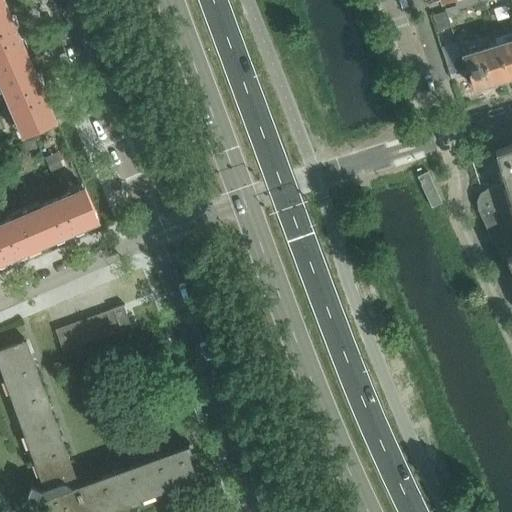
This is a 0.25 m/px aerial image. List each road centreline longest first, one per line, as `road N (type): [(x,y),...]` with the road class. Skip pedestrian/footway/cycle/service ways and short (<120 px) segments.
road 1 (primary): [(417,511),(340,338),(217,0)]
road 2 (primary): [(171,0),(371,511)]
road 3 (residential): [(255,511),(153,240)]
road 4 (residential): [(153,240),(55,0)]
road 5 (residential): [(0,303),(153,240)]
road 6 (residential): [(435,143),(390,0)]
